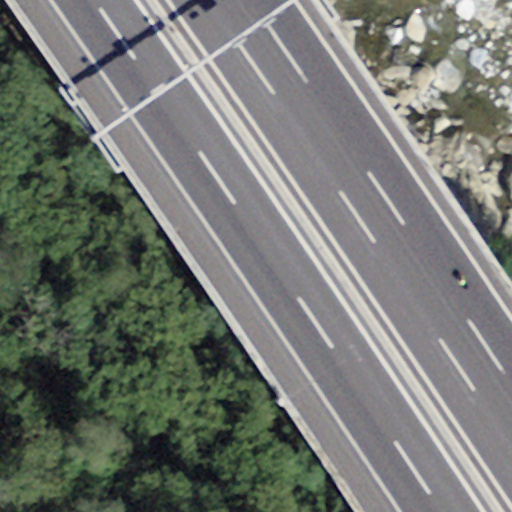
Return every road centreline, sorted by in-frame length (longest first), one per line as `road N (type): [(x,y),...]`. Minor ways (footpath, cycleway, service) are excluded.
road 1 (motorway): [(88,0),(265,257),(425,511)]
road 2 (motorway): [(511,446),(208,0)]
